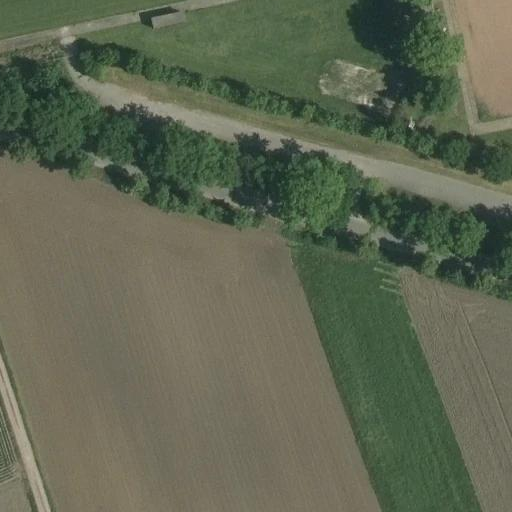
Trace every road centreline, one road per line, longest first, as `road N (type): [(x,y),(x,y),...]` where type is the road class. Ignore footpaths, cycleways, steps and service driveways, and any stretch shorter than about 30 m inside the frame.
road 1 (unclassified): [(0,131),(511,275)]
road 2 (track): [(0,374),(43,511)]
